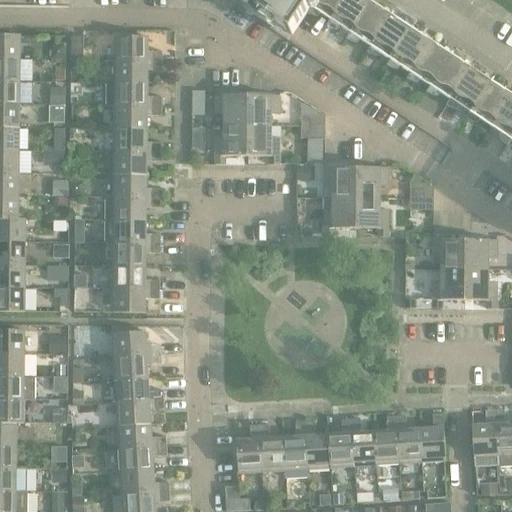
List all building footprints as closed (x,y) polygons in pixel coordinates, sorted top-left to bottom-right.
[(238,0),(238,1),(293,36),(311,9),(310,8),(315,0),(238,0)] [(315,0),(310,8),(311,9),(331,22),(345,0),(315,0)] [(367,0),(345,0),(331,22),(351,35),(372,3),(367,0)] [(372,3),(351,35),(371,48),(392,16),(372,3)] [(392,16),(371,48),(391,61),(412,29),(392,16)] [(412,29),(391,61),(411,75),(432,43),(412,29)] [(0,36),(0,60),(21,60),(21,37),(0,36)] [(72,37),(72,61),(84,62),(84,38),(72,37)] [(116,38),(115,62),(162,62),(163,53),(148,53),(148,38),(116,38)] [(432,43),(411,75),(431,88),(452,56),(432,43)] [(53,47),(53,59),(64,59),(64,48),(53,47)] [(452,56),(431,88),(451,101),(472,69),(452,56)] [(0,60),(0,83),(20,83),(21,60),(0,60)] [(115,62),(115,85),(148,85),(148,72),(162,72),(162,62),(115,62)] [(472,69),(451,101),(471,115),(492,82),(472,69)] [(511,95),(492,82),(471,115),(491,128),(511,95)] [(0,83),(0,105),(20,106),(20,83),(0,83)] [(107,107),(115,108),(162,108),(162,98),(148,98),(148,85),(115,85),(107,85),(107,107)] [(51,89),(51,105),(65,106),(66,90),(51,89)] [(205,93),(193,93),(192,104),(205,104),(205,93)] [(511,95),(491,128),(511,141),(511,139),(511,95)] [(225,116),(224,127),(248,128),(248,97),(216,97),(216,116),(225,116)] [(248,97),(248,128),(271,128),(271,116),(280,116),(280,97),(248,97)] [(0,105),(0,128),(20,129),(20,106),(0,105)] [(320,116),(302,105),(302,128),(326,128),(326,116),(320,116)] [(115,108),(115,130),(147,131),(147,117),(162,118),(162,108),(115,108)] [(248,128),(224,127),(224,139),(216,139),(216,166),(225,166),(226,158),(248,158),(248,128)] [(20,129),(0,128),(0,152),(20,152),(20,129)] [(248,128),(248,158),(270,158),(270,166),(279,167),(280,139),(271,139),(271,128),(248,128)] [(326,128),(302,128),(301,140),(325,140),(326,128)] [(204,129),(192,129),(192,137),(204,137),(204,129)] [(115,130),(114,153),(162,154),(162,144),(147,144),(147,131),(115,130)] [(0,152),(0,174),(20,175),(20,152),(0,152)] [(114,153),(114,176),(147,177),(147,163),(161,163),(162,154),(114,153)] [(63,154),(53,154),(53,166),(63,166),(63,154)] [(314,168),(298,168),(298,180),(314,181),(314,168)] [(333,188),(333,199),(357,200),(357,169),(325,169),(325,188),(333,188)] [(357,169),(357,200),(380,200),(380,188),(389,188),(389,169),(357,169)] [(0,174),(0,197),(19,198),(20,175),(0,174)] [(114,176),(114,199),(161,200),(161,190),(147,190),(147,177),(114,176)] [(65,182),(53,182),(53,197),(66,197),(65,182)] [(410,188),(410,200),(434,200),(434,188),(410,188)] [(19,198),(0,197),(0,220),(19,221),(19,220),(19,198)] [(66,199),(53,199),(53,207),(66,207),(66,199)] [(106,199),(106,222),(146,222),(147,209),(161,209),(161,200),(114,199),(106,199)] [(357,200),(333,199),(333,211),(325,211),(325,238),(334,238),(334,230),(357,230),(357,200)] [(357,200),(357,230),(379,230),(379,239),(388,239),(388,211),(380,211),(380,200),(357,200)] [(434,200),(410,200),(410,212),(434,212),(434,200)] [(0,220),(0,243),(26,244),(26,220),(19,220),(19,221),(0,220)] [(66,222),(54,222),(54,232),(66,232),(66,222)] [(146,222),(106,222),(105,245),(113,245),(161,245),(161,236),(146,236),(146,222)] [(442,260),(442,271),(465,272),(466,241),(434,241),(434,260),(442,260)] [(466,241),(465,272),(489,272),(489,260),(497,260),(497,241),(466,241)] [(0,243),(0,266),(26,267),(26,244),(0,243)] [(113,245),(113,268),(146,268),(146,255),(161,255),(161,245),(113,245)] [(57,246),(57,258),(70,258),(70,246),(57,246)] [(0,266),(0,289),(26,290),(26,267),(0,266)] [(113,268),(113,290),(160,291),(160,281),(146,281),(146,268),(113,268)] [(58,269),(58,281),(66,281),(67,269),(58,269)] [(465,272),(442,271),(442,283),(433,283),(433,301),(433,310),(443,310),(443,302),(465,302),(465,272)] [(465,272),(465,302),(487,302),(487,311),(497,311),(497,284),(489,283),(489,272),(465,272)] [(87,276),(75,276),(75,289),(87,289),(87,276)] [(26,290),(0,289),(0,313),(25,313),(26,290)] [(160,291),(113,290),(113,314),(146,315),(146,300),(160,301),(160,291)] [(58,291),(58,303),(67,304),(67,292),(58,291)] [(433,301),(406,301),(406,310),(433,310),(433,301)] [(0,331),(0,355),(25,355),(25,332),(0,331)] [(113,335),(114,359),(162,356),(161,346),(147,347),(146,333),(113,335)] [(53,338),(52,353),(67,354),(67,339),(53,338)] [(0,355),(0,377),(25,378),(25,355),(0,355)] [(162,356),(114,359),(116,381),(149,379),(148,366),(162,365),(162,356)] [(66,366),(58,366),(58,377),(66,377),(66,366)] [(84,370),(74,370),(74,383),(84,383),(84,370)] [(25,378),(0,377),(0,400),(25,401),(35,401),(35,378),(25,378)] [(149,379),(116,381),(117,404),(164,401),(164,392),(149,392),(149,379)] [(83,393),(74,394),(75,407),(84,406),(83,393)] [(0,400),(0,423),(17,424),(17,425),(24,425),(25,401),(0,400)] [(164,401),(117,404),(119,427),(151,425),(151,412),(165,411),(164,401)] [(66,411),(54,411),(54,424),(66,424),(66,411)] [(505,411),(495,412),(499,467),(499,469),(511,467),(511,424),(506,425),(505,411)] [(487,427),(473,427),(475,460),(475,468),(499,467),(495,412),(486,412),(487,427)] [(434,430),(421,431),(423,463),(446,462),(444,415),(433,415),(434,430)] [(406,417),(397,418),(400,465),(423,463),(421,431),(407,432),(406,417)] [(388,433),(375,434),(377,466),(400,465),(397,418),(387,418),(388,433)] [(361,420),(351,421),(354,468),(377,466),(375,434),(362,434),(361,420)] [(343,436),(329,437),(332,469),(354,468),(351,421),(342,421),(343,436)] [(0,447),(17,447),(17,425),(17,424),(0,423),(0,447)] [(297,439),(284,439),(286,472),(286,480),(309,478),(308,470),(305,423),(296,424),(297,439)] [(315,423),(305,423),(308,470),(332,469),(329,437),(316,437),(315,423)] [(151,425),(119,427),(120,450),(167,447),(167,438),(152,439),(151,425)] [(263,473),(260,426),(250,427),(251,441),(237,442),(239,475),(263,473)] [(270,426),(260,426),(263,473),(286,472),(284,439),(270,440),(270,426)] [(0,447),(0,469),(17,470),(17,447),(0,447)] [(167,447),(120,450),(121,473),(154,471),(153,458),(168,457),(167,447)] [(65,451),(55,451),(55,463),(65,463),(65,451)] [(0,469),(0,492),(27,493),(27,470),(17,470),(0,469)] [(154,471),(121,473),(123,496),(170,493),(169,483),(155,484),(154,471)] [(54,472),(54,484),(66,484),(66,472),(54,472)] [(498,486),(481,487),(481,497),(499,496),(498,486)] [(226,488),(226,501),(241,500),(240,488),(226,488)] [(398,490),(383,491),(384,502),(399,501),(398,490)] [(27,493),(0,492),(0,511),(27,511),(28,493),(27,493)] [(170,493),(123,496),(123,511),(156,511),(156,503),(171,502),(170,493)] [(331,496),(320,497),(320,507),(331,507),(331,496)] [(344,496),(334,496),(334,506),(344,506),(344,496)] [(250,499),(241,500),(226,501),(226,511),(242,511),(251,511),(250,499)] [(85,511),(85,500),(74,500),(74,511),(85,511)]
